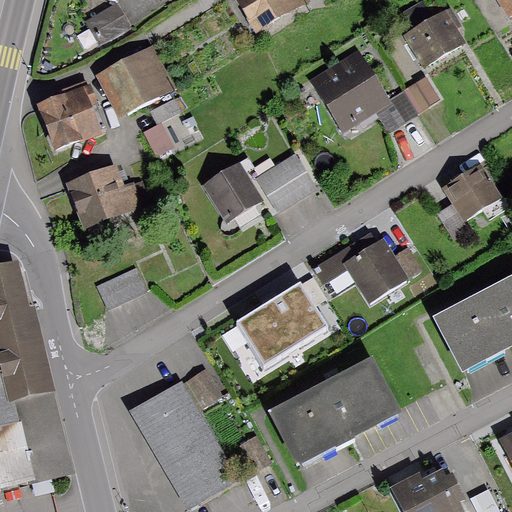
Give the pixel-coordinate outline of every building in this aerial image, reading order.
[(232,0),(256,37),(311,3),(308,0),(232,0)] [(420,0),(402,11),(410,24),(428,13),(420,0)] [(511,0),(496,0),(508,19),(511,16),(511,0)] [(117,7),(85,24),(98,47),(130,29),(117,7)] [(452,12),(405,39),(423,70),(464,46),(456,31),(461,28),(452,12)] [(153,51),(99,79),(120,118),(173,91),(153,51)] [(360,54),(312,86),(343,135),(375,114),(392,104),(390,101),(360,54)] [(426,80),(406,92),(420,115),(440,103),(426,80)] [(389,136),(405,126),(419,117),(404,93),(390,101),(392,104),(375,114),(389,136)] [(84,95),(41,110),(56,151),(99,135),(84,95)] [(175,101),(151,113),(157,126),(182,114),(175,101)] [(161,157),(179,148),(166,124),(149,134),(161,157)] [(295,157),(257,181),(278,216),(317,191),(295,157)] [(250,161),(203,190),(224,226),(235,219),(240,228),(259,217),(254,208),(262,203),(246,176),(256,170),(250,161)] [(116,167),(65,187),(83,232),(145,208),(137,187),(126,191),(116,167)] [(481,167),(444,189),(455,207),(465,224),(468,222),(502,201),(481,167)] [(465,224),(455,207),(438,217),(453,243),(473,231),(468,222),(465,224)] [(329,297),(353,282),(368,306),(409,282),(408,281),(395,259),(384,241),(374,247),(369,239),(314,272),(329,297)] [(421,273),(408,251),(395,259),(408,281),(421,273)] [(37,490),(75,481),(41,311),(31,313),(21,266),(0,270),(0,489),(35,481),(37,490)] [(137,270),(96,291),(107,312),(148,291),(137,270)] [(511,282),(433,324),(463,380),(511,354),(511,282)] [(328,331),(300,287),(237,327),(265,371),(328,331)] [(368,355),(263,409),(291,465),(330,445),(333,451),(353,441),(349,435),(397,411),(368,355)] [(223,399),(206,372),(183,387),(199,414),(223,399)] [(181,384),(129,415),(184,511),(189,511),(239,484),(199,414),(183,387),(181,384)] [(257,438),(240,447),(255,474),(272,464),(257,438)] [(511,438),(502,444),(511,462),(511,438)] [(420,478),(391,492),(400,511),(461,511),(459,509),(467,505),(454,480),(447,484),(442,475),(423,484),(420,478)] [(500,511),(490,492),(472,501),(477,511),(500,511)]
